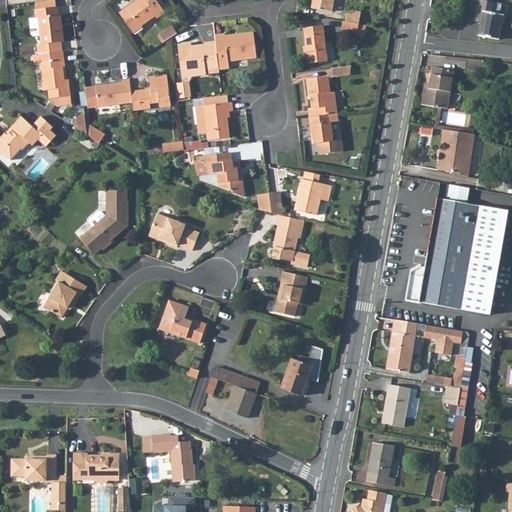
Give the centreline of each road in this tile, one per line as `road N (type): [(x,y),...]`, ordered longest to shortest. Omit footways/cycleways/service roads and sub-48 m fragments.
road 1 (tertiary): [(328,482),(416,0)]
road 2 (residential): [(96,395),(179,412),(328,482)]
road 3 (residential): [(96,395),(96,325),(137,277),(224,274)]
